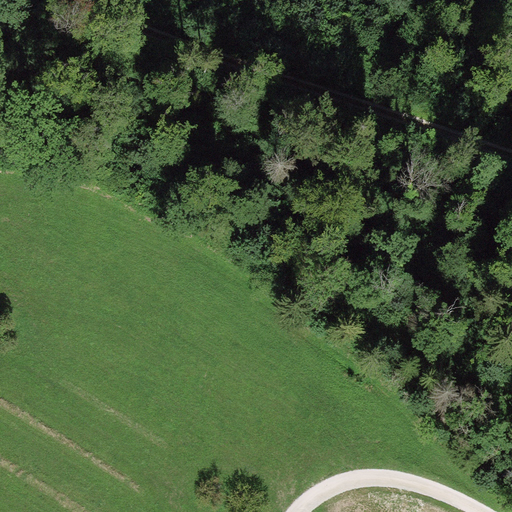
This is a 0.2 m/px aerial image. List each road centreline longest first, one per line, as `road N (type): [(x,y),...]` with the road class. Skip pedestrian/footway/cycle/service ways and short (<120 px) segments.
road 1 (track): [(0,175),(180,235),(406,409),(498,511)]
road 2 (track): [(66,0),(260,76),(511,159)]
road 3 (track): [(290,511),(339,482),(374,475),(477,511)]
